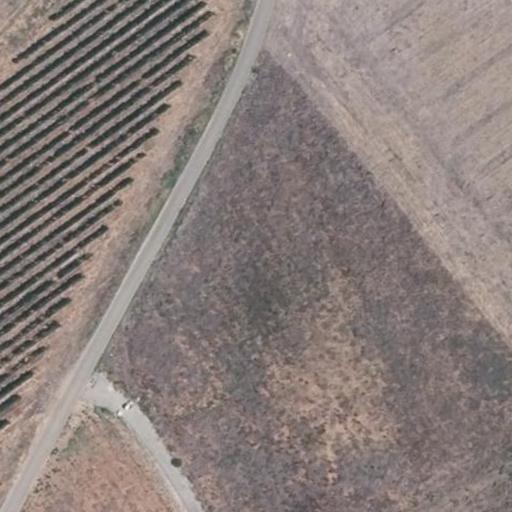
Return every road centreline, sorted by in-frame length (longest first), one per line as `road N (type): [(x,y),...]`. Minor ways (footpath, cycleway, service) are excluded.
road 1 (unclassified): [(9,511),(261,0)]
road 2 (track): [(190,511),(112,387),(79,375)]
